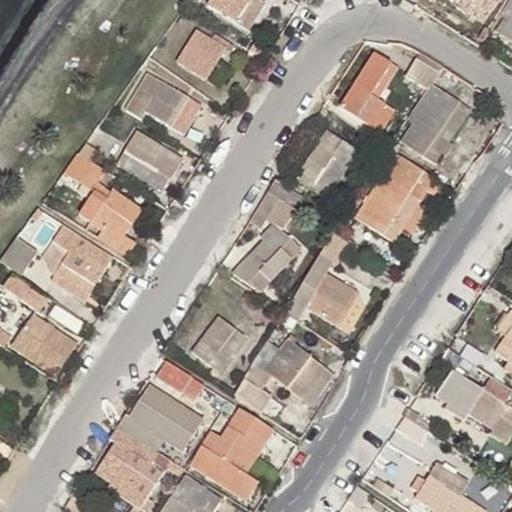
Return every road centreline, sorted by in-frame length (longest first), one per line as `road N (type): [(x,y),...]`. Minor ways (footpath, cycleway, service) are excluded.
road 1 (residential): [(23,511),(338,34),(359,23),(402,22),(511,86)]
road 2 (tertiary): [(511,155),(381,350),(327,460),(282,511)]
